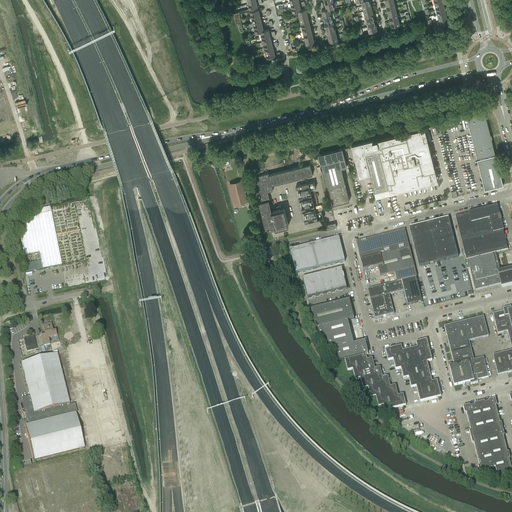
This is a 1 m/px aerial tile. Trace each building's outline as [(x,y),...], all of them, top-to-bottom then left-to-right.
[(503,185),(495,155),(485,112),(466,117),(477,160),(485,190),(503,185)] [(424,128),(377,139),(390,192),(401,190),(425,184),(425,185),(426,185),(427,185),(428,185),(428,184),(428,183),(433,182),(433,180),(435,177),(437,176),(428,140),(424,128)] [(388,189),(376,139),(351,146),(352,150),(351,150),(352,153),(353,153),(359,177),(370,175),(370,177),(374,192),(388,189)] [(342,148),(318,154),(321,165),(322,164),(333,204),(333,205),(349,201),(349,200),(341,168),(347,166),(342,148)] [(312,174),(310,164),(269,174),(271,185),(312,174)] [(273,190),(271,185),(269,174),(268,173),(259,175),(260,179),(253,181),(257,194),(259,193),(261,202),(269,200),(270,200),(268,191),(273,190)] [(235,204),(246,201),(241,181),(230,184),(235,204)] [(314,181),(296,186),(305,223),(323,218),(322,212),(316,214),(310,190),(315,189),(315,188),(316,187),(314,181)] [(259,202),(265,229),(275,226),(275,228),(288,225),(284,208),(272,211),(269,200),(261,202),(259,202)] [(508,250),(497,206),(455,216),(465,255),(466,260),(508,250)] [(43,269),(62,265),(51,212),(32,216),(39,253),(43,269)] [(25,218),(19,235),(23,257),(39,253),(32,216),(25,218)] [(458,257),(453,238),(448,218),(410,228),(419,267),(458,257)] [(414,268),(405,229),(356,242),(363,271),(378,267),(380,277),(395,273),(397,283),(401,282),(416,278),(417,278),(414,268)] [(334,239),(290,251),(296,274),(345,262),(344,257),(343,257),(339,238),(334,239)] [(511,268),(500,272),(496,254),(467,261),(465,262),(467,270),(470,269),(475,291),(501,284),(501,287),(511,284),(511,268)] [(342,269),(302,279),(308,299),(347,289),(342,269)] [(394,314),(389,295),(404,291),(403,287),(401,282),(397,283),(368,290),(375,319),(394,314)] [(422,301),(417,284),(415,284),(414,282),(405,284),(405,287),(403,287),(404,291),(407,305),(422,301)] [(354,319),(349,300),(310,309),(315,329),(317,329),(348,321),(354,319)] [(511,371),(511,309),(511,310),(511,307),(503,309),(504,312),(493,314),(498,334),(507,332),(511,350),(493,356),(498,375),(511,371)] [(474,360),(469,341),(488,337),(483,317),(444,326),(454,365),(449,366),(454,386),(470,382),(470,385),(478,383),(478,380),(488,378),(483,358),(474,360)] [(354,345),(348,321),(317,329),(320,340),(326,338),(330,351),(336,350),(339,362),(345,360),(368,355),(365,342),(354,345)] [(57,336),(55,331),(53,331),(51,323),(42,325),(44,334),(40,335),(43,346),(50,344),(48,338),(57,336)] [(36,345),(34,336),(23,339),(26,347),(27,351),(27,352),(34,350),(35,354),(45,352),(43,346),(41,347),(42,350),(36,351),(35,350),(37,349),(36,345)] [(432,382),(427,362),(432,361),(427,340),(416,343),(417,348),(413,349),(402,351),(401,346),(385,350),(388,361),(393,360),(396,370),(401,369),(403,379),(408,378),(411,388),(416,387),(420,402),(441,397),(437,381),(432,382)] [(21,398),(28,424),(25,425),(34,461),(84,448),(75,412),(68,414),(66,404),(69,404),(57,354),(21,363),(29,396),(21,398)] [(390,387),(388,377),(382,378),(380,368),(375,369),(372,359),(367,360),(366,356),(368,355),(345,360),(347,371),(353,370),(355,380),(360,379),(363,389),(368,388),(371,398),(376,397),(378,407),(384,406),(385,411),(406,406),(403,395),(398,396),(395,386),(390,387)] [(504,436),(503,430),(501,423),(500,423),(498,415),(495,406),(497,406),(495,399),(488,401),(489,402),(484,403),(484,402),(474,404),(474,406),(470,407),(470,405),(463,407),(465,414),(466,413),(470,431),(469,431),(472,444),(474,444),(479,466),(478,466),(480,473),(486,471),(486,470),(495,468),(496,472),(495,472),(497,479),(502,478),(502,476),(507,475),(507,476),(511,475),(511,468),(509,459),(510,459),(508,452),(507,453),(505,445),(503,436),(504,436)] [(66,459),(68,465),(80,462),(78,453),(69,455),(70,458),(66,459)] [(86,478),(81,479),(81,483),(83,483),(83,486),(91,485),(89,475),(85,475),(86,478)] [(87,511),(101,511),(97,494),(92,495),(93,500),(85,502),(87,511)]
